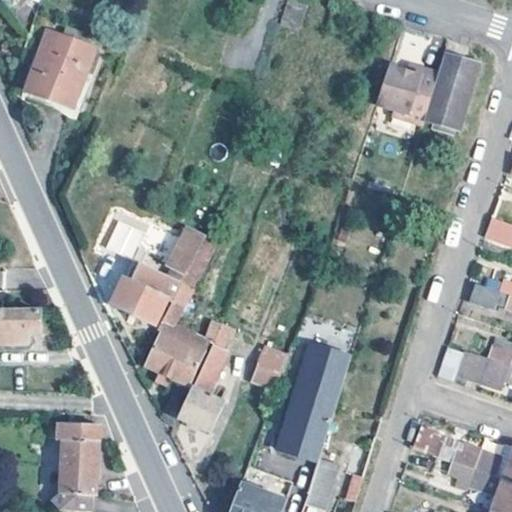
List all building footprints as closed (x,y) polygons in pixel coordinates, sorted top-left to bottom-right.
[(305,8),(284,1),(277,26),(296,33),(305,8)] [(91,46),(43,32),(24,89),(72,106),(91,46)] [(434,82),(422,121),(457,131),(477,66),(442,56),(436,74),(434,82)] [(436,74),(407,64),(405,72),(434,82),(436,74)] [(422,121),(434,82),(405,72),(387,66),(376,102),(393,107),(414,114),(412,120),(422,123),(422,121)] [(414,114),(393,107),(392,113),(412,120),(414,114)] [(106,249),(131,259),(142,230),(117,220),(106,249)] [(511,225),(495,220),(489,238),(511,247),(511,225)] [(189,265),(204,237),(186,228),(166,265),(169,267),(164,278),(140,265),(134,276),(130,284),(123,281),(110,305),(153,327),(166,301),(170,303),(189,265)] [(189,265),(170,303),(152,338),(158,340),(144,367),(159,373),(156,381),(167,386),(171,380),(187,387),(210,339),(177,322),(217,244),(204,237),(189,265)] [(134,276),(127,273),(123,281),(130,284),(134,276)] [(510,296),(511,296),(511,285),(502,282),(499,292),(510,296)] [(494,305),(499,292),(473,284),(469,300),(493,308),(494,305)] [(510,296),(499,292),(494,305),(506,309),(510,296)] [(38,334),(39,313),(0,313),(0,345),(25,346),(26,334),(38,334)] [(220,322),(211,319),(206,333),(214,337),(220,322)] [(234,328),(220,322),(214,337),(211,344),(213,346),(198,375),(176,422),(207,437),(223,404),(207,396),(228,353),(224,350),(234,328)] [(306,335),(297,331),(286,359),(256,435),(270,441),(282,406),(284,406),(289,389),(304,343),(306,335)] [(488,359),(507,365),(511,351),(511,344),(495,339),(488,359)] [(293,489),(305,493),(316,461),(349,357),(308,344),(293,392),(275,450),(302,459),(293,489)] [(284,357),(262,348),(248,381),(271,390),(284,357)] [(511,367),(507,365),(488,359),(465,351),(456,375),(499,388),(503,379),(511,382),(511,367)] [(183,401),(170,395),(160,417),(167,432),(183,401)] [(410,447),(451,462),(472,469),(493,476),(501,454),(418,424),(410,447)] [(60,467),(97,469),(99,428),(57,426),(55,443),(62,444),(60,467)] [(351,511),(370,449),(352,444),(343,474),(351,476),(340,511),(351,511)] [(511,482),(511,449),(511,453),(504,451),(500,464),(506,466),(502,479),(511,482)] [(316,461),(305,493),(301,507),(315,511),(322,511),(338,469),(316,461)] [(472,469),(451,462),(448,474),(468,480),(472,469)] [(95,499),(97,469),(60,467),(59,494),(48,504),(54,511),(89,511),(90,499),(95,499)] [(495,511),(511,511),(511,482),(502,479),(493,476),(472,469),(468,480),(467,484),(496,494),(491,511),(495,511)] [(278,511),(283,502),(239,485),(229,511),(278,511)]
